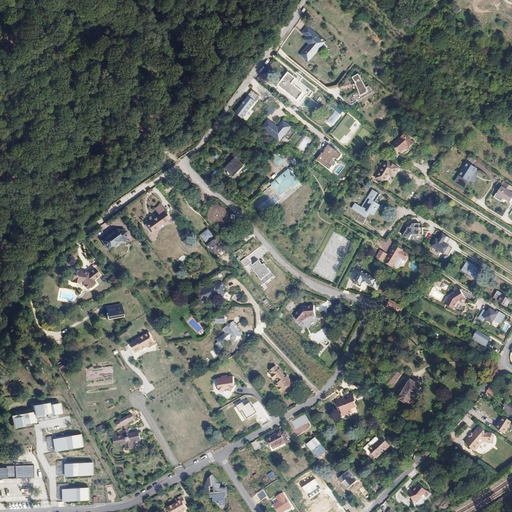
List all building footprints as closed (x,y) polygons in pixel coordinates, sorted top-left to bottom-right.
[(307,62),(324,43),(307,27),(302,32),(306,37),(305,38),(310,43),(299,54),(307,62)] [(302,92),(291,82),(294,78),(286,71),(276,84),(296,99),(302,92)] [(359,74),(352,77),(360,96),(368,92),(359,74)] [(244,120),(260,96),(252,90),(236,114),(244,120)] [(340,115),(343,113),(334,103),(331,106),(340,115)] [(273,115),(277,108),(270,105),(266,112),(273,115)] [(346,114),(332,136),(346,145),(361,123),(346,114)] [(282,128),(280,130),(270,121),(264,128),(278,140),(284,134),(288,136),(291,139),(297,132),(286,122),(281,127),(282,128)] [(278,140),(282,143),(288,136),(284,134),(278,140)] [(412,148),(416,144),(408,135),(396,145),(403,153),(410,147),(412,148)] [(341,155),(329,145),(317,160),(326,168),(334,157),(338,160),(341,155)] [(233,178),(243,168),(234,159),(237,157),(233,154),(221,167),(233,178)] [(286,163),(277,155),(272,161),(281,169),(286,163)] [(403,169),(390,162),(379,180),(387,185),(393,175),(398,178),(403,169)] [(477,174),(480,170),(471,164),(462,176),(470,182),(476,173),(477,174)] [(294,188),(300,184),(290,172),(274,185),(282,195),(293,186),(294,188)] [(511,185),(504,181),(501,186),(493,198),(502,204),(505,200),(511,205),(511,192),(511,190),(511,185)] [(378,192),(370,187),(359,205),(353,202),(350,207),(357,212),(354,218),(360,222),(367,211),(371,214),(378,203),(373,200),(378,192)] [(264,214),(281,200),(275,193),(258,206),(264,214)] [(152,232),(169,219),(164,211),(165,210),(161,204),(154,209),(159,215),(146,224),(152,232)] [(216,206),(213,207),(211,209),(210,210),(208,213),(208,214),(208,218),(210,221),(211,222),(213,224),(214,225),(216,225),(220,225),(224,223),(225,222),(227,220),(228,216),(228,214),(227,211),(224,208),(222,207),(220,206),(219,206),(216,206)] [(419,228),(419,222),(412,223),(404,236),(410,239),(412,235),(423,234),(423,227),(419,228)] [(107,249),(119,240),(124,241),(126,231),(116,230),(114,231),(106,237),(101,241),(107,249)] [(208,245),(215,255),(223,249),(219,245),(220,244),(216,239),(215,240),(213,237),(214,236),(209,230),(202,235),(207,242),(211,239),(213,241),(208,245)] [(453,247),(436,238),(432,247),(449,256),(453,247)] [(410,255),(403,251),(403,250),(396,246),(392,253),(391,252),(384,262),(393,268),(393,267),(400,256),(406,260),(407,261),(410,255)] [(376,258),(383,262),(387,255),(380,251),(376,258)] [(401,262),(404,264),(406,260),(400,256),(393,267),(396,268),(401,262)] [(247,257),(241,261),(246,267),(249,265),(261,280),(271,272),(260,258),(253,264),(247,257)] [(480,271),(473,266),(474,265),(466,260),(461,269),(475,278),(480,271)] [(100,275),(94,268),(87,273),(86,272),(86,274),(81,273),(81,271),(73,270),(71,282),(79,284),(79,282),(81,283),(86,289),(95,283),(93,280),(100,275)] [(364,285),(368,279),(361,274),(353,286),(360,291),(362,288),(364,285)] [(368,279),(364,285),(373,291),(377,284),(368,279)] [(232,301),(234,295),(226,291),(223,283),(217,281),(214,286),(205,290),(199,288),(197,294),(200,302),(206,304),(209,299),(213,297),(217,295),(232,301)] [(466,297),(461,289),(451,295),(446,305),(454,309),(458,302),(460,301),(461,301),(461,302),(462,302),(463,302),(464,302),(465,301),(466,300),(466,299),(466,298),(466,297)] [(503,294),(498,291),(494,298),(508,307),(511,301),(502,295),(503,294)] [(391,306),(404,313),(407,308),(389,299),(385,307),(390,309),(391,306)] [(107,313),(106,313),(107,320),(112,319),(111,317),(123,315),(121,304),(106,307),(107,313)] [(294,316),(301,324),(305,319),(307,318),(310,317),(316,316),(314,306),(306,307),(305,307),(301,310),(300,310),(299,310),(294,316)] [(499,313),(490,308),(488,311),(484,318),(493,323),(495,320),(499,313)] [(484,318),(488,311),(483,309),(478,318),(483,321),(484,318)] [(500,311),(499,313),(495,320),(499,323),(502,322),(506,315),(500,311)] [(243,321),(240,316),(225,328),(227,331),(225,333),(216,339),(218,342),(216,344),(220,350),(227,345),(225,343),(230,339),(232,338),(235,342),(239,339),(244,335),(237,325),(243,321)] [(312,335),(317,343),(329,335),(324,327),(312,335)] [(493,337),(478,330),(473,340),(488,347),(493,337)] [(149,332),(130,343),(136,353),(139,351),(142,349),(143,350),(149,346),(151,348),(156,345),(149,332)] [(24,365),(28,371),(33,367),(30,362),(24,365)] [(286,390),(293,384),(286,376),(285,377),(279,370),(275,366),(270,370),(279,382),(271,389),(277,396),(286,390)] [(391,387),(401,375),(394,369),(385,382),(391,387)] [(235,384),(234,376),(228,377),(226,378),(225,376),(221,377),(222,378),(217,379),(218,379),(218,385),(219,387),(217,389),(224,394),(225,392),(231,391),(232,392),(234,389),(237,385),(235,384)] [(409,405),(421,386),(411,380),(407,385),(403,383),(400,388),(404,391),(402,394),(399,392),(397,396),(400,397),(399,399),(409,405)] [(496,393),(490,388),(487,392),(493,396),(496,393)] [(336,401),(339,408),(340,407),(343,416),(352,412),(351,409),(356,407),(354,402),(356,401),(354,396),(348,399),(348,400),(344,402),(342,398),(337,400),(336,401)] [(34,412),(10,416),(12,429),(25,427),(25,424),(36,422),(35,417),(62,413),(60,401),(33,405),(34,412)] [(511,405),(506,401),(504,405),(505,406),(504,408),(502,411),(509,415),(509,414),(511,416),(511,417),(511,405)] [(480,410),(474,406),(471,410),(477,414),(480,410)] [(119,428),(135,419),(132,413),(115,421),(119,428)] [(504,433),(511,422),(504,416),(503,419),(501,421),(499,424),(498,423),(495,427),(504,433)] [(471,428),(475,423),(470,418),(465,423),(471,428)] [(475,451),(483,441),(488,441),(488,442),(493,443),(493,438),(492,438),(493,435),(493,433),(485,433),(485,431),(479,426),(473,434),(470,438),(467,441),(465,443),(475,451)] [(128,430),(110,434),(111,438),(114,437),(116,445),(125,443),(125,444),(127,450),(135,448),(133,442),(135,442),(136,443),(138,442),(140,441),(141,441),(139,432),(129,434),(128,430)] [(273,449),(286,443),(286,444),(291,442),(285,430),(281,433),(281,432),(274,436),(268,439),(273,449)] [(82,435),(53,439),(55,452),(84,448),(82,435)] [(382,437),(374,445),(373,445),(368,449),(371,452),(368,455),(373,460),(376,457),(377,458),(382,454),(381,453),(383,450),(384,451),(386,450),(390,446),(382,437)] [(327,450),(316,438),(308,445),(318,457),(327,450)] [(93,462),(65,464),(66,477),(94,475),(93,462)] [(0,478),(34,478),(34,465),(5,466),(5,468),(0,467),(0,478)] [(222,486),(213,475),(207,479),(204,489),(207,494),(209,494),(209,498),(212,498),(212,502),(225,501),(225,497),(227,493),(227,487),(222,486)] [(265,477),(261,480),(265,486),(269,483),(265,477)] [(410,492),(414,501),(420,498),(426,490),(418,484),(415,487),(416,488),(414,490),(412,491),(410,492)] [(89,487),(63,488),(63,502),(89,501),(89,487)] [(168,507),(171,511),(182,511),(183,511),(187,509),(183,502),(185,501),(182,495),(175,499),(177,502),(173,504),(168,507)] [(286,497),(274,505),(279,511),(282,511),(287,509),(292,506),(286,497)] [(350,507),(353,505),(349,499),(343,504),(347,510),(350,507)]
